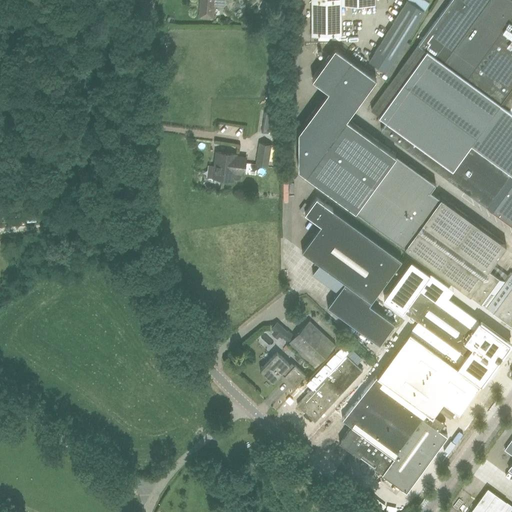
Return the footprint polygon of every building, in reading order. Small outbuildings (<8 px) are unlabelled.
[(212,19),(214,5),(223,5),(225,4),(225,0),(199,0),(198,17),(212,19)] [(310,0),(311,35),(340,35),(340,3),(340,0),(310,0)] [(406,0),(368,61),(385,71),(423,11),(430,0),(406,0)] [(511,0),(450,0),(371,109),(378,115),(386,121),(380,129),(478,201),(511,225),(511,0)] [(310,79),(326,90),(297,132),(297,169),(354,210),(404,246),(485,306),(511,323),(511,324),(511,273),(510,272),(504,280),(488,269),(495,259),(496,260),(501,254),(500,252),(506,244),(439,197),(429,190),(434,183),(345,118),(375,77),(333,47),(310,79)] [(268,133),(271,111),(264,110),(261,131),(268,133)] [(258,141),(255,164),(268,166),(271,143),(258,141)] [(213,177),(225,179),(225,180),(230,181),(230,179),(232,180),(233,178),(236,178),(238,178),(240,177),(241,175),(241,173),(244,173),(246,156),(236,155),(236,153),(216,151),(213,169),(214,170),(213,177)] [(401,259),(315,197),(304,213),(320,225),(301,251),(344,282),(327,305),(379,343),(394,321),(369,303),(370,301),(371,301),(401,259)] [(478,319),(472,327),(418,288),(402,309),(465,355),(470,348),(493,365),(509,342),(478,319)] [(309,320),(288,342),(314,367),(335,345),(309,320)] [(460,414),(482,385),(457,366),(463,358),(465,355),(418,320),(380,372),(437,413),(445,402),(460,414)] [(288,331),(287,330),(277,321),(270,328),(273,330),(271,333),(277,339),(279,336),(281,338),(282,337),(288,331)] [(276,351),(260,369),(273,382),(281,373),(294,385),(305,374),(291,361),(289,363),(276,351)] [(296,404),(314,421),(362,369),(344,353),(296,404)] [(339,441),(353,451),(358,454),(359,453),(373,463),(372,464),(381,471),(381,472),(406,490),(447,434),(438,428),(444,421),(435,415),(437,413),(380,372),(343,418),(351,425),(339,441)] [(439,410),(449,417),(453,412),(443,405),(439,410)] [(511,511),(511,505),(487,488),(470,511),(511,511)]
